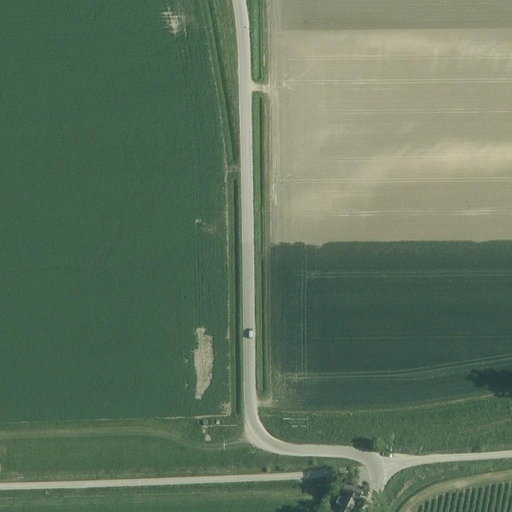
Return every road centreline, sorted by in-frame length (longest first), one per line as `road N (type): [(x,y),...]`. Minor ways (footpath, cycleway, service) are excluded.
road 1 (tertiary): [(377,465),(350,453),(278,448),(253,427),(238,0)]
road 2 (unclassified): [(0,485),(299,476),(377,465)]
road 3 (unclassified): [(377,465),(511,453)]
